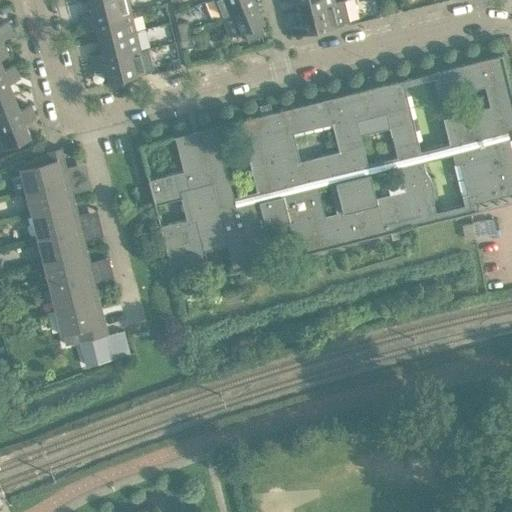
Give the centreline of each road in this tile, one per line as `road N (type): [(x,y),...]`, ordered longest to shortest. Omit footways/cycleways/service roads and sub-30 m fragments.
road 1 (residential): [(511,15),(80,119)]
road 2 (residential): [(130,319),(80,119)]
road 3 (residential): [(80,119),(64,106),(37,0)]
